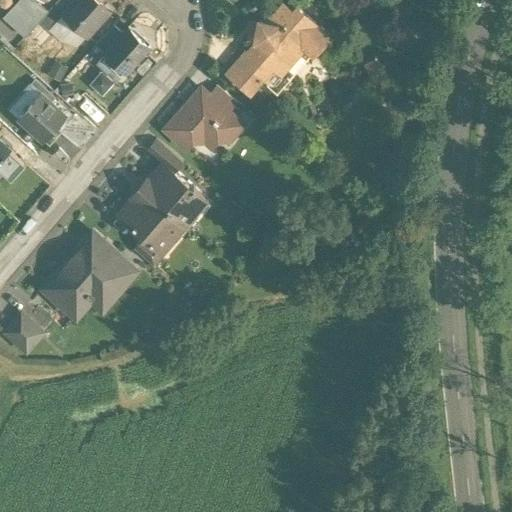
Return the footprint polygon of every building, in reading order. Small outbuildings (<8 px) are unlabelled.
[(39,4),(42,0),(40,0),(37,4),(32,0),(20,0),(22,1),(7,17),(18,27),(19,26),(39,4)] [(58,0),(52,8),(61,16),(75,0),(58,0)] [(75,0),(61,16),(62,16),(87,38),(101,22),(97,19),(105,10),(94,0),(75,0)] [(282,3),(272,14),(265,13),(263,23),(256,21),(252,41),(254,42),(252,51),(247,56),(243,53),(242,54),(258,68),(253,74),(260,80),(258,83),(275,98),(290,82),(287,80),(310,54),(312,55),(321,45),(308,34),(316,25),(295,7),(292,11),(282,3)] [(48,12),(39,4),(19,26),(28,34),(29,33),(38,23),(48,12)] [(52,8),(48,12),(38,23),(48,32),(49,30),(62,16),(61,16),(52,8)] [(62,16),(49,30),(74,52),(87,38),(62,16)] [(38,23),(29,33),(39,42),(48,32),(38,23)] [(97,43),(108,52),(124,33),(114,24),(97,43)] [(108,52),(104,56),(124,74),(148,47),(128,29),(124,33),(108,52)] [(258,68),(242,54),(225,74),(248,94),(258,83),(260,80),(253,74),(258,68)] [(236,102),(215,84),(207,93),(228,112),(236,102)] [(207,93),(204,91),(196,91),(163,130),(184,148),(192,140),(202,140),(210,146),(217,139),(229,138),(241,123),(228,112),(207,93)] [(39,96),(17,120),(42,142),(43,140),(48,144),(58,133),(53,129),(63,117),(39,96)] [(10,150),(0,141),(0,172),(10,182),(23,167),(8,153),(10,150)] [(182,162),(163,146),(154,156),(161,163),(172,172),(182,162)] [(161,163),(145,181),(143,180),(137,186),(178,222),(200,197),(172,172),(161,163)] [(178,222),(137,186),(130,195),(132,196),(116,214),(141,236),(155,248),(156,247),(178,222)] [(93,233),(73,257),(69,254),(42,286),(75,315),(104,281),(115,291),(134,269),(115,252),(118,249),(104,237),(101,240),(93,233)] [(155,248),(141,236),(132,246),(152,263),(161,253),(161,251),(156,247),(155,248)] [(50,319),(29,301),(20,312),(41,330),(50,319)] [(41,330),(20,312),(5,330),(26,348),(41,330)]
